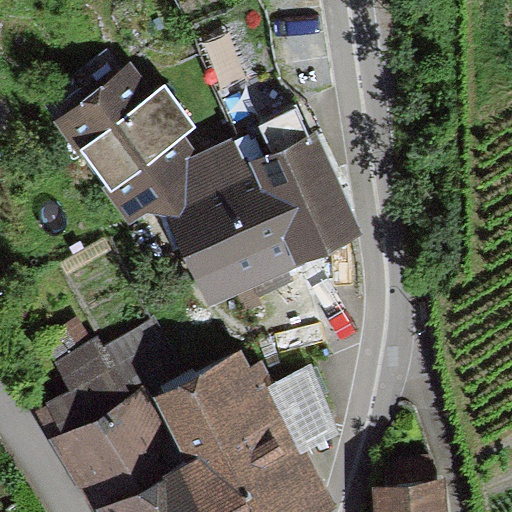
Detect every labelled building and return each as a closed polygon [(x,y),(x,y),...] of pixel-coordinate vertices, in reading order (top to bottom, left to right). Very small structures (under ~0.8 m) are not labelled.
[(149,141),(119,107),(133,94),(93,54),(31,101),(99,187),(149,141)] [(251,130),(293,215),(346,193),(309,105),(270,122),(251,130)] [(190,156),(144,180),(185,264),(293,215),(251,130),(190,156)] [(115,511),(217,511),(156,392),(137,402),(108,344),(103,335),(60,357),(74,385),(55,395),(115,511)] [(238,350),(156,392),(217,511),(310,511),(331,501),(259,361),(247,367),(238,350)] [(446,511),(444,484),(389,490),(391,511),(446,511)]
